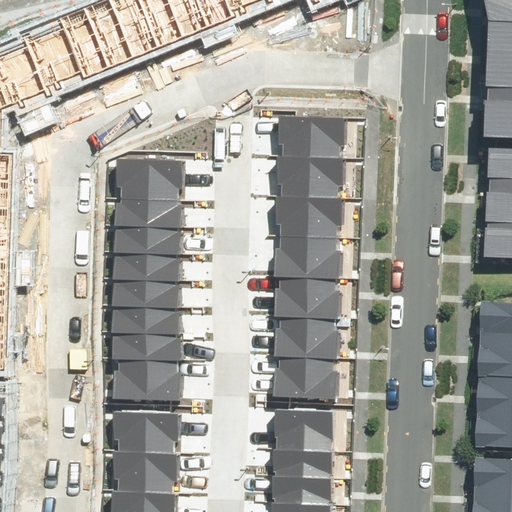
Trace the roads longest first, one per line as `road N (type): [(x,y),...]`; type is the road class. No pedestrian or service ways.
road 1 (residential): [(243,66),(82,134),(67,511)]
road 2 (residential): [(412,511),(428,66)]
road 3 (residential): [(231,511),(243,66)]
road 4 (residential): [(428,66),(243,66)]
